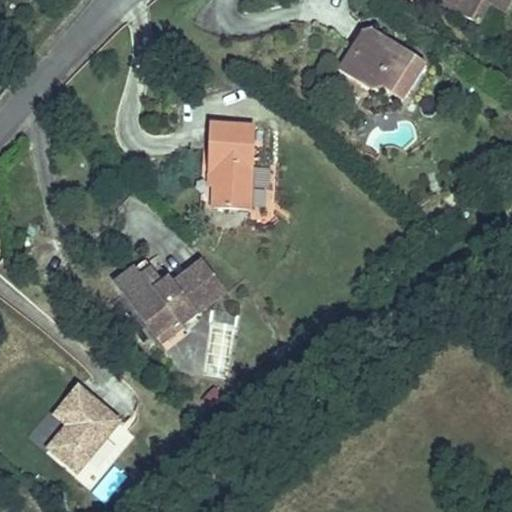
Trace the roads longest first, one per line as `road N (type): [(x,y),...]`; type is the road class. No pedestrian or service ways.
road 1 (unclassified): [(167,511),(511,211)]
road 2 (residential): [(0,131),(119,0)]
